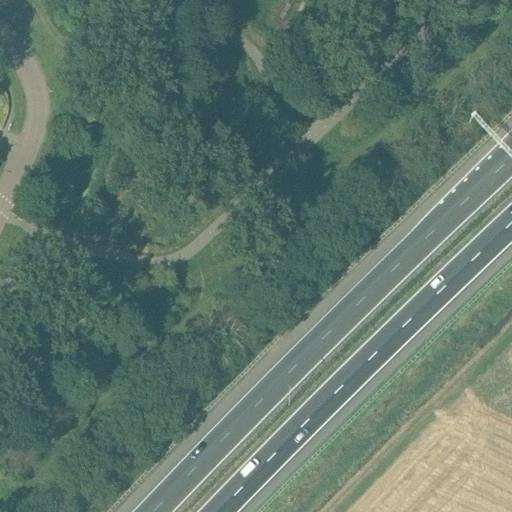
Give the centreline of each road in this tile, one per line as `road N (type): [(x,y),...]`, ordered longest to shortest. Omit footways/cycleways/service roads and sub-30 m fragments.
road 1 (motorway): [(511,155),(154,511)]
road 2 (motorway): [(219,511),(511,222)]
road 3 (unclassified): [(0,211),(35,84),(0,38)]
